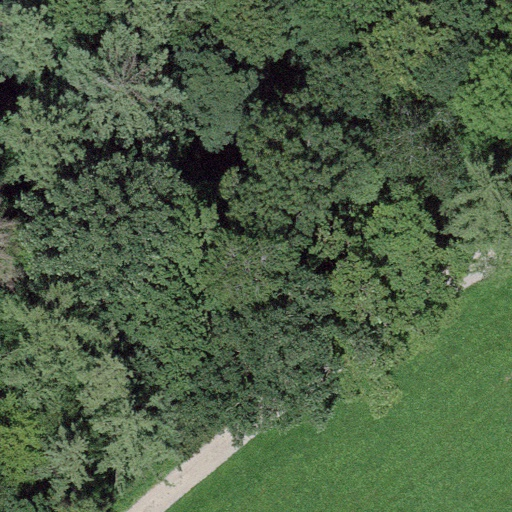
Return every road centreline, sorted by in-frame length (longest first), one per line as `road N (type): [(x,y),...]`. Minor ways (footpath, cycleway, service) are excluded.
road 1 (track): [(0,105),(52,155),(275,291),(368,332)]
road 2 (track): [(368,332),(156,511)]
road 3 (track): [(511,256),(368,332)]
